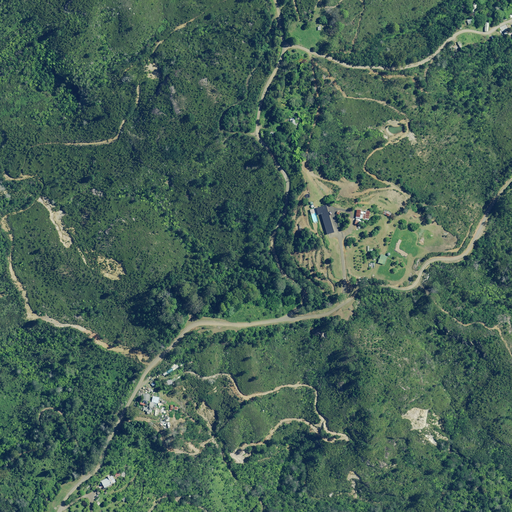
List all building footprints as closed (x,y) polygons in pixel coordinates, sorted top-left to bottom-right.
[(295,125),(296,120),(290,119),(289,128),(297,129),(297,125),(295,125)] [(323,204),(321,199),(315,201),(318,207),(323,204)] [(334,233),(326,205),(316,208),(318,215),(321,214),(327,235),(334,233)] [(360,212),(360,210),(356,209),(355,218),(360,219),(365,220),(369,220),(370,211),(365,211),(365,213),(360,212)] [(153,403),(150,402),(149,408),(144,407),(143,411),(151,413),(153,403)] [(115,482),(112,476),(109,477),(109,475),(106,477),(107,478),(101,481),(104,488),(115,482)]
